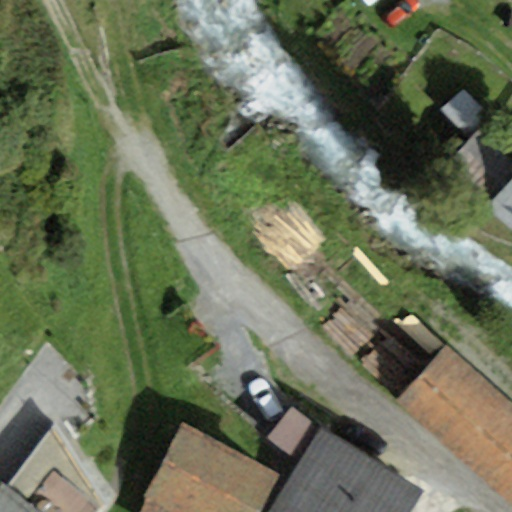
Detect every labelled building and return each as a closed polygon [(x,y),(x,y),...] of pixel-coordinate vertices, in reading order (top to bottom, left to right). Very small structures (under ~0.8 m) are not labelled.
[(435,127),(496,179),(511,160),(511,131),(465,92),(435,127)] [(511,228),(511,175),(487,205),(511,228)] [(511,406),(446,346),(397,400),(511,505),(511,406)] [(301,463),(321,430),(292,409),(271,438),(301,463)] [(261,511),(279,473),(185,427),(142,511),(261,511)] [(57,428),(10,490),(35,511),(106,511),(112,506),(57,428)] [(411,511),(423,492),(321,430),(301,463),(270,511),(411,511)] [(0,511),(35,511),(10,490),(2,483),(0,484),(0,511)]
